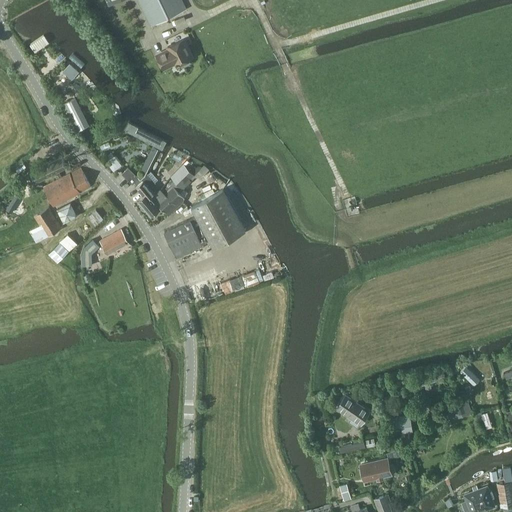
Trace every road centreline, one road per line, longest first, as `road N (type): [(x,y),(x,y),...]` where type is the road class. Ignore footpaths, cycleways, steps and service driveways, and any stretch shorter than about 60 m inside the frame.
road 1 (tertiary): [(0,28),(58,123),(131,209),(177,292),(191,369),(183,511)]
road 2 (track): [(356,275),(339,182),(277,47)]
road 3 (track): [(441,0),(277,47),(252,0)]
road 4 (track): [(0,297),(19,287),(109,182)]
